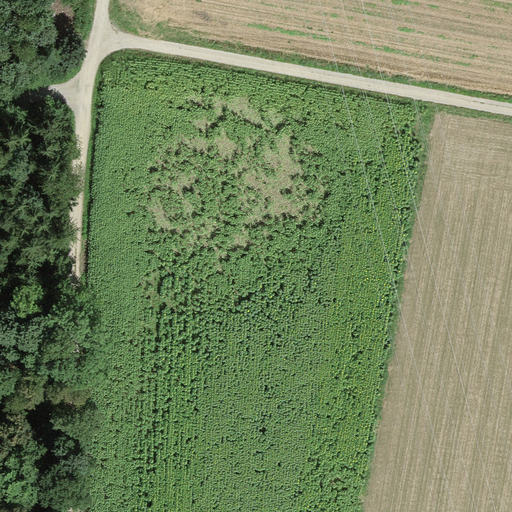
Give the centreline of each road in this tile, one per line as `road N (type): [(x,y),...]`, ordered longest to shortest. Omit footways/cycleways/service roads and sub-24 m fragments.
road 1 (track): [(68,511),(83,88),(102,0)]
road 2 (track): [(95,34),(511,102)]
